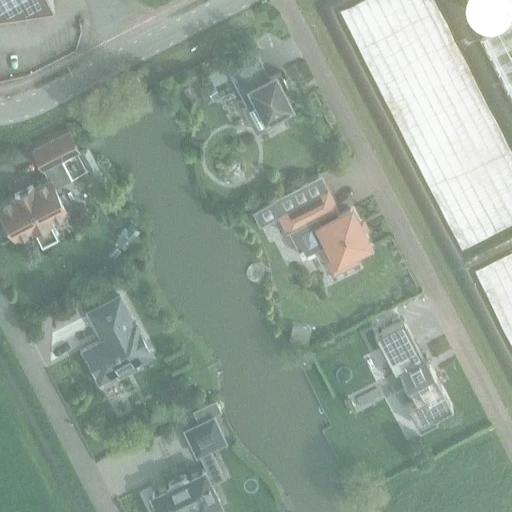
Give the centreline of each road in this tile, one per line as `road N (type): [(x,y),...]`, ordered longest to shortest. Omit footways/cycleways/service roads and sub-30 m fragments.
road 1 (residential): [(511,447),(281,0)]
road 2 (residential): [(107,511),(0,302)]
road 3 (unclassified): [(0,109),(131,48)]
